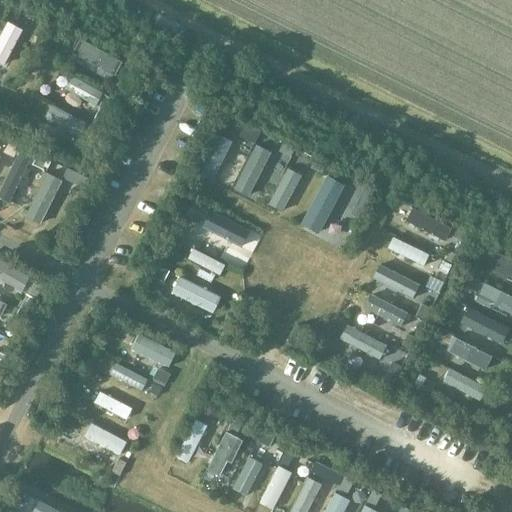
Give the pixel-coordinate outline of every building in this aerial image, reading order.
[(20,28),(6,20),(0,30),(0,64),(1,65),(20,28)] [(119,59),(81,38),(74,52),(111,73),(119,59)] [(101,89),(71,75),(64,89),(94,104),(101,89)] [(86,122),(50,104),(44,118),(79,136),(86,122)] [(231,141),(215,132),(196,170),(212,179),(231,141)] [(269,152),(255,145),(232,189),(247,196),(269,152)] [(29,160),(16,154),(0,186),(0,196),(9,201),(29,160)] [(339,176),(324,167),(298,214),(314,223),(339,176)] [(300,175),(287,168),(266,204),(280,212),(300,175)] [(61,179),(46,172),(24,217),(39,225),(61,179)] [(450,226),(410,206),(403,220),(443,240),(450,226)] [(202,214),(195,228),(216,239),(223,225),(202,214)] [(428,254),(390,235),(384,247),(422,266),(428,254)] [(223,264),(192,248),(186,259),(218,275),(223,264)] [(511,259),(496,251),(490,264),(511,275),(511,259)] [(21,271),(0,260),(0,277),(14,285),(21,271)] [(424,287),(388,269),(382,281),(418,299),(424,287)] [(220,296),(180,275),(172,290),(212,311),(220,296)] [(511,310),(511,296),(474,278),(468,291),(511,312),(511,310)] [(405,312),(369,293),(362,306),(398,325),(405,312)] [(505,328),(474,313),(469,324),(499,339),(505,328)] [(393,341),(357,323),(350,336),(386,354),(393,341)] [(173,350),(139,333),(132,347),(166,364),(173,350)] [(489,356),(450,336),(444,349),(483,368),(489,356)] [(145,379),(114,361),(107,373),(139,390),(145,379)] [(485,388),(447,368),(441,379),(479,399),(485,388)] [(131,407),(98,391),(93,402),(125,418),(131,407)] [(205,424),(193,419),(175,456),(186,462),(205,424)] [(125,442),(89,422),(82,434),(118,455),(125,442)] [(240,438),(223,430),(204,470),(217,476),(225,460),(229,462),(240,438)] [(261,463),(247,456),(231,488),(245,495),(261,463)] [(290,472),(276,465),(257,502),(271,509),(290,472)] [(303,511),(317,485),(305,479),(290,509),(295,511),(303,511)] [(340,511),(347,500),(332,492),(321,511),(340,511)]
